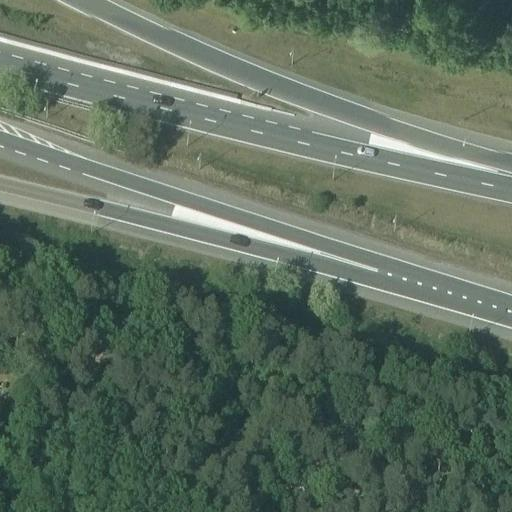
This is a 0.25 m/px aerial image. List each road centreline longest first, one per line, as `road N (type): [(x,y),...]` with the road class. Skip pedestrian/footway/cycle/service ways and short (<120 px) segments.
road 1 (primary): [(511,191),(0,67)]
road 2 (primary): [(511,182),(87,0)]
road 3 (primary): [(0,139),(380,264)]
road 4 (primary): [(0,185),(380,264)]
road 5 (primary): [(380,264),(511,304)]
